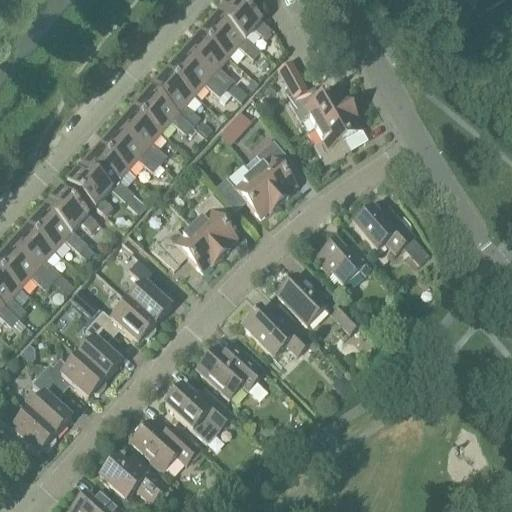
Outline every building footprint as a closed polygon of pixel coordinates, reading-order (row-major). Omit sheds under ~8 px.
[(231,1),(216,19),(244,44),(252,35),(262,44),(269,36),(231,1)] [(198,38),(227,63),(236,53),(251,66),(259,57),(244,44),(216,19),(198,38)] [(198,38),(182,57),(225,95),(232,87),(218,74),(227,63),(198,38)] [(218,104),(225,95),(182,57),(165,76),(194,101),(203,91),(218,104)] [(165,76),(148,95),(191,133),(199,125),(184,112),(194,101),(165,76)] [(287,93),(293,104),(307,96),(300,85),(287,93)] [(307,123),(314,134),(350,114),(344,103),(343,104),(337,93),(313,107),(307,96),(287,108),(298,128),(307,123)] [(184,141),(191,133),(148,95),(131,113),(160,139),(169,128),(184,141)] [(131,113),(115,132),(158,171),(165,163),(151,149),(160,139),(131,113)] [(356,124),(350,114),(314,134),(321,146),(312,151),(323,171),(343,159),(337,149),(361,135),(355,125),(356,124)] [(151,179),(158,171),(115,132),(98,151),(127,177),(136,166),(151,179)] [(261,169),(251,178),(278,210),(287,202),(286,201),(295,193),(278,172),(287,164),(272,147),(255,162),(261,169)] [(81,170),(109,196),(124,209),(132,200),(117,187),(127,177),(98,151),(81,170)] [(101,205),(109,196),(81,170),(65,187),(104,222),(111,213),(101,205)] [(269,218),(278,210),(251,178),(233,194),(225,185),(214,194),(230,213),(241,204),(259,224),(268,217),(269,218)] [(96,230),(59,195),(43,212),(71,238),(79,229),(89,238),(96,230)] [(191,233),(219,263),(228,254),(227,254),(236,245),(217,226),(226,217),(210,200),(194,216),(201,224),(191,233)] [(384,210),(375,218),(372,214),(352,232),(375,258),(385,249),(394,260),(413,243),(384,210)] [(43,212),(25,231),(54,257),(63,247),(78,260),(86,251),(71,238),(43,212)] [(73,294),(59,281),(44,267),(54,257),(25,231),(8,249),(51,289),(65,302),(73,294)] [(219,263),(191,233),(181,242),(174,235),(151,257),(168,272),(182,259),(201,279),(210,270),(210,271),(219,263)] [(335,247),(314,266),(327,281),(330,279),(341,291),(359,276),(364,281),(373,273),(354,251),(344,259),(335,247)] [(44,297),(51,289),(8,249),(0,258),(0,276),(20,294),(29,284),(44,297)] [(142,290),(126,307),(153,332),(170,313),(153,298),(161,288),(136,266),(128,276),(142,290)] [(0,276),(0,310),(17,326),(24,318),(10,305),(20,294),(0,276)] [(296,281),(276,300),(306,331),(326,312),(296,281)] [(92,327),(111,344),(119,335),(136,350),(153,332),(126,307),(110,325),(101,317),(92,327)] [(0,325),(9,334),(17,326),(0,310),(0,325)] [(331,321),(348,340),(358,329),(341,311),(331,321)] [(260,314),(241,332),(272,363),(284,350),(295,362),(309,348),(288,326),(280,335),(260,314)] [(92,345),(76,363),(103,387),(120,368),(103,353),(111,344),(92,327),(83,337),(92,345)] [(263,378),(262,377),(246,362),(238,370),(217,351),(195,376),(228,405),(240,391),(246,397),(263,378)] [(40,379),(61,399),(69,390),(86,406),(103,387),(76,363),(67,373),(59,365),(51,372),(48,370),(40,379)] [(43,400),(27,418),(53,442),(70,423),(53,408),(61,399),(40,379),(31,389),(43,400)] [(181,392),(163,411),(191,436),(202,424),(217,438),(231,422),(209,401),(201,410),(181,392)] [(37,461),(53,442),(27,418),(10,436),(0,426),(0,446),(10,456),(19,445),(37,461)] [(149,427),(130,448),(150,466),(149,467),(161,478),(178,459),(188,467),(198,456),(179,439),(171,447),(149,427)] [(117,463),(98,483),(124,507),(134,496),(150,510),(166,492),(143,471),(135,479),(117,463)] [(115,511),(100,498),(92,507),(84,500),(72,511),(115,511)]
